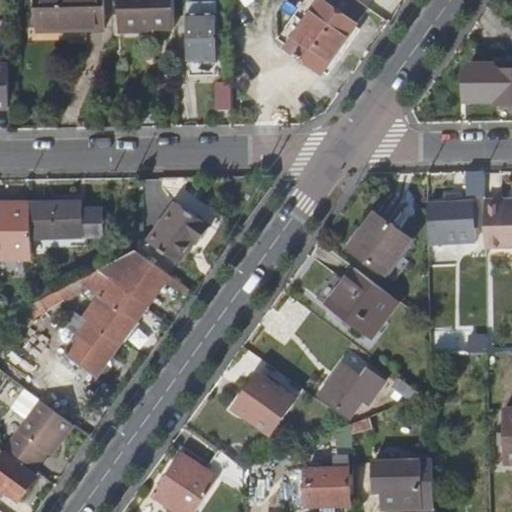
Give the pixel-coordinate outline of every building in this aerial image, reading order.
[(34,0),(35,31),(83,29),(83,33),(102,33),(100,0),(34,0)] [(172,0),(117,0),(118,31),(173,30),(172,0)] [(368,9),(355,0),(321,0),(310,15),(286,48),(321,73),(368,9)] [(286,48),(310,15),(298,6),(274,39),(286,48)] [(185,18),(185,63),(216,62),(216,17),(185,18)] [(473,66),(474,103),(494,102),(494,105),(511,104),(511,72),(507,72),(507,66),(473,66)] [(0,109),(9,109),(9,70),(9,68),(0,67),(0,109)] [(215,110),(231,110),(230,79),(215,79),(215,110)] [(484,200),(483,174),(472,175),(472,200),(484,200)] [(501,203),(484,204),(484,238),(485,251),(511,250),(511,207),(501,208),(501,203)] [(80,204),(30,206),(31,240),(103,239),(102,215),(80,214),(80,204)] [(179,204),(150,245),(179,267),(196,242),(201,246),(214,228),(179,204)] [(0,260),(31,259),(31,240),(30,206),(0,206),(0,260)] [(472,208),(427,208),(427,225),(434,224),(435,240),(456,241),(456,248),(473,248),(472,208)] [(376,215),(349,251),(385,276),(411,241),(376,215)] [(170,277),(136,252),(32,307),(27,309),(14,316),(16,319),(22,316),(26,323),(91,289),(101,296),(85,318),(76,313),(66,327),(79,336),(66,354),(97,377),(123,342),(125,344),(139,325),(137,322),(170,277)] [(397,302),(352,270),(325,308),(370,340),(397,302)] [(9,310),(12,317),(14,316),(27,309),(23,302),(9,310)] [(511,338),(486,339),(486,357),(511,356),(511,338)] [(470,357),(486,357),(486,339),(469,339),(470,357)] [(316,396),(321,400),(344,368),(339,365),(316,396)] [(344,368),(321,400),(346,417),(359,400),(365,403),(380,383),(360,368),(355,376),(344,368)] [(257,376),(232,410),(268,437),(293,403),(257,376)] [(417,395),(396,380),(390,388),(405,400),(409,395),(414,399),(417,395)] [(74,426),(41,402),(22,388),(11,405),(30,418),(6,451),(35,472),(47,455),(51,458),(74,426)] [(501,465),(511,464),(511,409),(500,410),(501,465)] [(325,437),(318,439),(319,460),(327,460),(327,455),(337,454),(337,437),(325,437)] [(36,479),(0,452),(0,494),(2,497),(6,491),(20,501),(36,479)] [(241,470),(215,453),(200,474),(180,459),(150,500),(166,511),(189,511),(211,482),(242,504),(241,470)] [(381,511),(431,511),(431,469),(424,469),(424,478),(374,479),(375,508),(382,508),(381,511)] [(306,471),(306,506),(349,506),(348,471),(306,471)]
